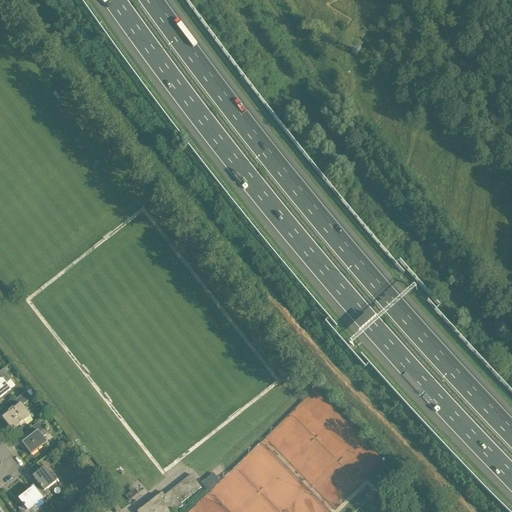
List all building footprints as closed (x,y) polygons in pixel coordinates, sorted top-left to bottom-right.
[(0,398),(11,390),(6,384),(11,380),(3,370),(0,371),(0,398)] [(14,401),(17,406),(2,418),(12,431),(30,416),(22,406),(31,398),(30,397),(34,394),(30,389),(26,392),(14,401)] [(28,438),(21,443),(31,455),(47,443),(42,437),(48,433),(44,428),(41,425),(39,422),(25,433),(28,438)] [(33,487),(42,499),(50,493),(47,489),(56,482),(44,467),(32,476),(36,482),(32,486),(33,487)] [(211,489),(220,482),(213,474),(204,481),(211,489)] [(162,492),(136,511),(170,511),(177,507),(179,509),(182,506),(180,504),(201,488),(191,475),(164,496),(162,492)] [(80,481),(74,486),(83,498),(90,493),(80,481)] [(42,499),(33,487),(18,499),(22,505),(18,508),(20,511),(33,511),(30,508),(42,499)] [(129,500),(138,493),(134,489),(125,496),(129,500)]
